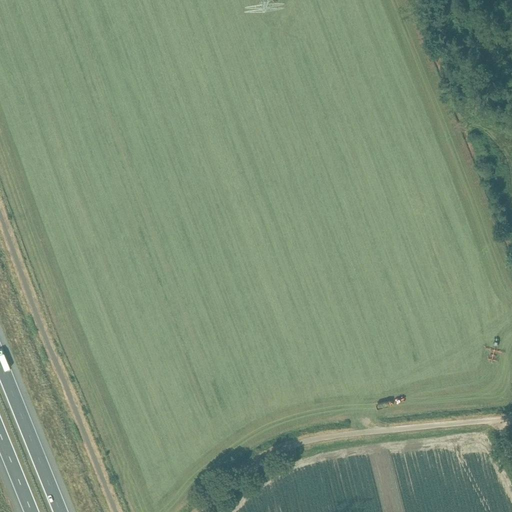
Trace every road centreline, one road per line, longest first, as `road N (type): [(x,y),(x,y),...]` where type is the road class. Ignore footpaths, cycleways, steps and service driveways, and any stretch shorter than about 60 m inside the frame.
road 1 (unclassified): [(198,511),(250,466),(299,442),(511,417)]
road 2 (motorway): [(63,511),(0,351)]
